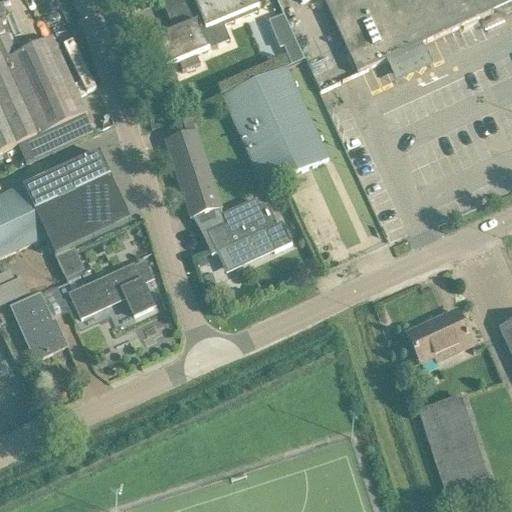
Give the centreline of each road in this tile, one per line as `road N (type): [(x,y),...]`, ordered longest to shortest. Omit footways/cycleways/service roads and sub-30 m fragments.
road 1 (unclassified): [(209,361),(79,0)]
road 2 (unclassified): [(209,361),(511,222)]
road 3 (unclassified): [(0,457),(209,361)]
